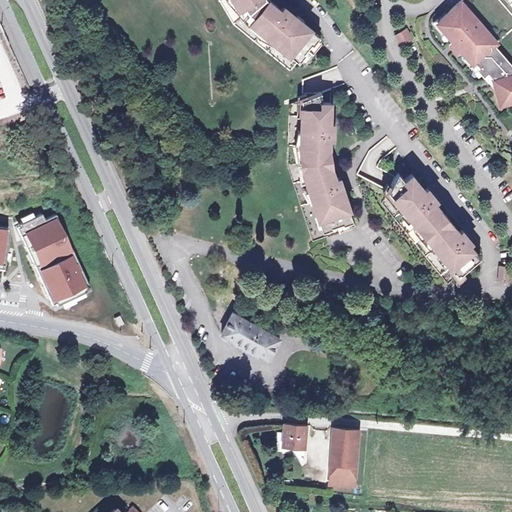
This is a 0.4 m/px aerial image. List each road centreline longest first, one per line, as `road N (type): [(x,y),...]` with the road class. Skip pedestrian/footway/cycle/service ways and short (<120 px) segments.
road 1 (residential): [(511,291),(429,287),(183,246),(176,266),(212,338),(259,371)]
road 2 (secondary): [(6,0),(176,370)]
road 3 (secondary): [(188,364),(22,0)]
road 4 (residential): [(304,0),(383,117),(490,248),(491,280),(511,291)]
road 5 (residential): [(386,0),(383,28),(422,103),(511,220)]
road 6 (tertiary): [(0,320),(88,338),(158,371),(176,370)]
road 7 (secondary): [(255,511),(188,364)]
road 8 (secondary): [(176,370),(235,511)]
